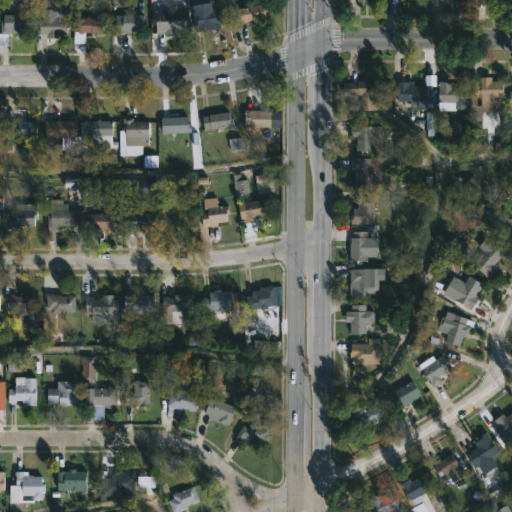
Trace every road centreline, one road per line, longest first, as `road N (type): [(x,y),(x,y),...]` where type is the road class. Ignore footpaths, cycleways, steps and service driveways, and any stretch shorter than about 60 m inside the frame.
road 1 (secondary): [(299,55),(296,411)]
road 2 (residential): [(0,264),(200,262),(321,241)]
road 3 (tertiary): [(299,55),(192,75),(0,76)]
road 4 (residential): [(273,508),(190,447),(164,440),(0,438)]
road 5 (residential): [(511,371),(408,443),(317,489)]
road 6 (tertiary): [(511,42),(327,42)]
road 7 (secondary): [(317,489),(320,336)]
